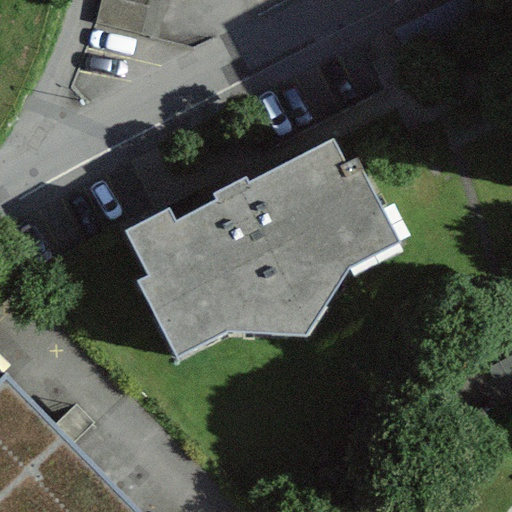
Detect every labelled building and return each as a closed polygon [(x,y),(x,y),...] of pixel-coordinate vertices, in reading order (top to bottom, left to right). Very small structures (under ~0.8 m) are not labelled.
[(160,0),(100,0),(95,23),(152,37),(160,0)] [(412,55),(502,9),(497,0),(441,0),(395,24),(412,55)] [(177,360),(229,333),(307,337),(347,271),(399,244),(355,160),(346,164),(333,140),(249,184),(246,177),(212,195),(216,202),(177,222),(170,208),(124,233),(146,275),(135,281),(177,360)] [(0,389),(8,381),(0,372),(0,389)] [(0,511),(100,511),(119,494),(72,446),(95,424),(75,403),(52,425),(8,381),(0,389),(0,511)] [(137,511),(119,494),(100,511),(137,511)]
